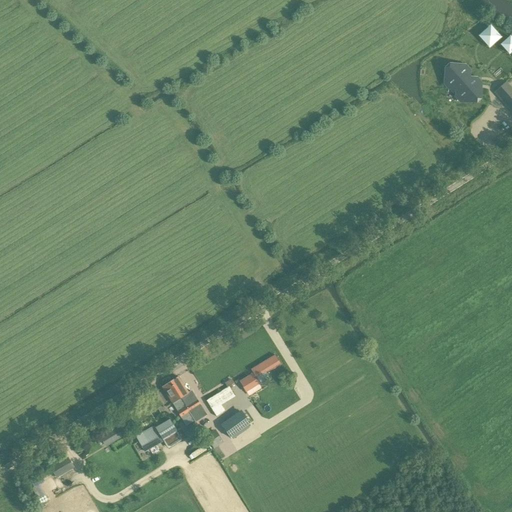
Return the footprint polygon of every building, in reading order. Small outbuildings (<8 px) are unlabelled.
[(491,27),(480,37),(485,43),(490,49),(501,39),(496,33),(491,27)] [(511,39),(511,38),(502,46),(510,55),(511,53),(511,39)] [(449,83),(449,87),(459,88),(459,98),(478,99),(479,81),(468,81),(468,69),(450,68),(449,83)] [(256,378),(280,364),(275,355),(251,370),(256,378)] [(246,392),(259,384),(252,373),(239,382),(246,392)] [(206,416),(200,405),(191,391),(188,393),(178,377),(170,382),(195,421),(196,422),(204,417),(206,416)] [(172,404),(173,404),(178,411),(177,411),(186,426),(195,421),(170,382),(162,387),(172,404)] [(229,387),(206,401),(216,417),(225,411),(221,405),(235,396),(229,387)] [(250,424),(243,413),(223,427),(230,438),(250,424)] [(181,441),(169,420),(155,428),(154,426),(135,437),(142,448),(160,437),(167,449),(181,441)] [(109,444),(127,434),(122,426),(101,438),(102,440),(106,438),(109,444)] [(215,430),(204,436),(211,448),(221,442),(215,430)] [(68,458),(51,468),(56,477),(73,467),(68,458)]
